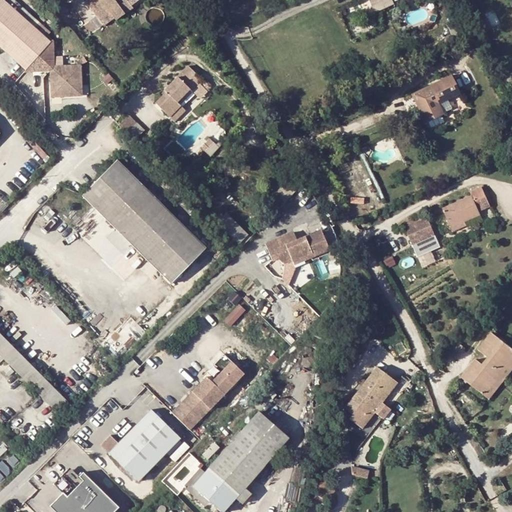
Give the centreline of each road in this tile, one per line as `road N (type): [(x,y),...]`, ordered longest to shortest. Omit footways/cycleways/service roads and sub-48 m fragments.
road 1 (residential): [(204,0),(400,311),(493,497)]
road 2 (unclassified): [(0,498),(136,361)]
road 3 (unclassified): [(0,230),(112,117)]
